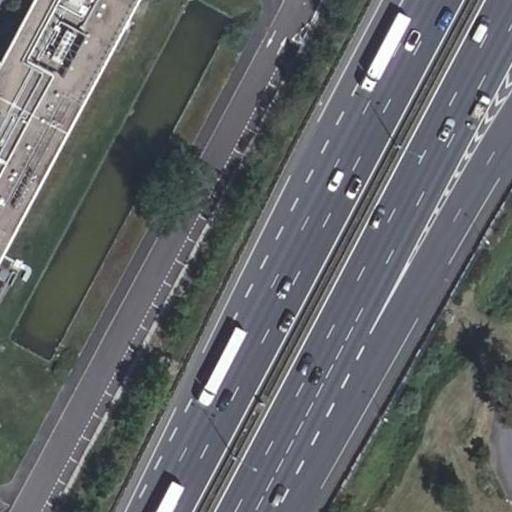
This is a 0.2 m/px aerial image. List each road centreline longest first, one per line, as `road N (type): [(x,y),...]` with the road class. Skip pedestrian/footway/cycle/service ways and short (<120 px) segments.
road 1 (motorway): [(432,0),(162,511)]
road 2 (motorway): [(259,511),(511,31)]
road 3 (motorway): [(288,511),(511,139)]
